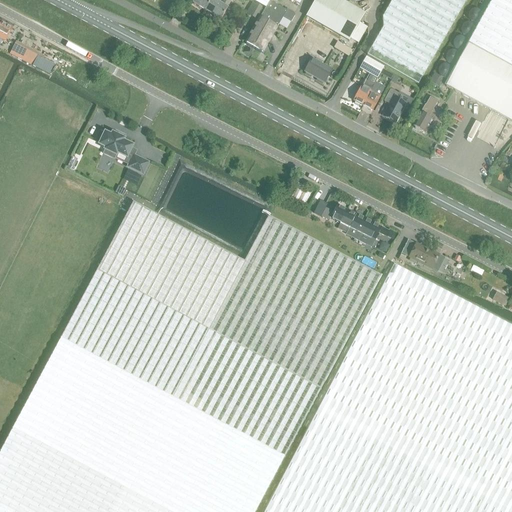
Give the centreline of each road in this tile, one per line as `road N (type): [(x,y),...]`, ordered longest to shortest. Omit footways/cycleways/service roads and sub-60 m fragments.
road 1 (unclassified): [(511,273),(0,4)]
road 2 (primary): [(511,238),(85,15)]
road 3 (unclassified): [(511,204),(223,58)]
road 4 (unclassified): [(223,58),(112,17),(85,15)]
road 5 (unclassified): [(223,58),(115,0)]
